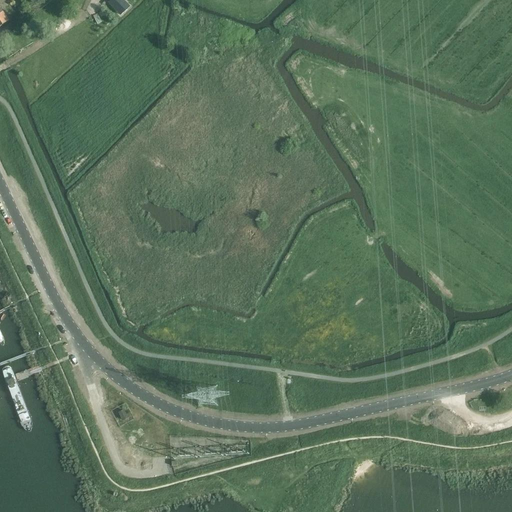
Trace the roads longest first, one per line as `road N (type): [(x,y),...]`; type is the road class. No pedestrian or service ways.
road 1 (unclassified): [(511,375),(289,426),(232,427),(189,417),(143,396),(95,359),(62,314),(0,183)]
road 2 (track): [(280,373),(281,345),(348,285),(370,241),(398,223),(422,226),(511,284)]
